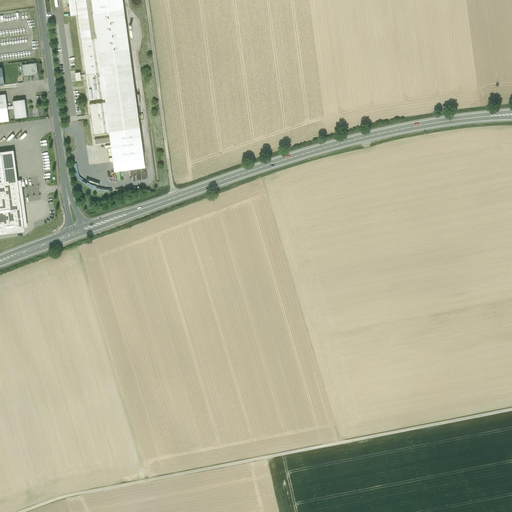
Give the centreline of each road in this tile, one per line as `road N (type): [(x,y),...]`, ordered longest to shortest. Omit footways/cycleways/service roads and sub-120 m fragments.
road 1 (track): [(21,511),(60,497),(511,409)]
road 2 (secondary): [(78,231),(316,149),(511,114)]
road 3 (unclassified): [(40,0),(78,231)]
road 4 (track): [(148,0),(173,198)]
